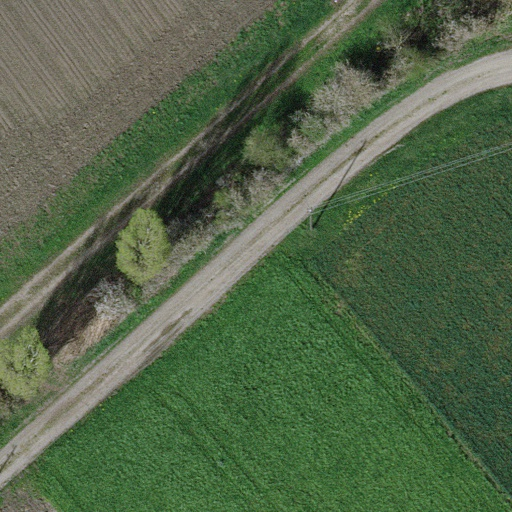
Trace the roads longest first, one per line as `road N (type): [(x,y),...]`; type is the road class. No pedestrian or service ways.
road 1 (track): [(0,466),(379,134),(435,96),(511,68)]
road 2 (track): [(0,313),(364,0)]
